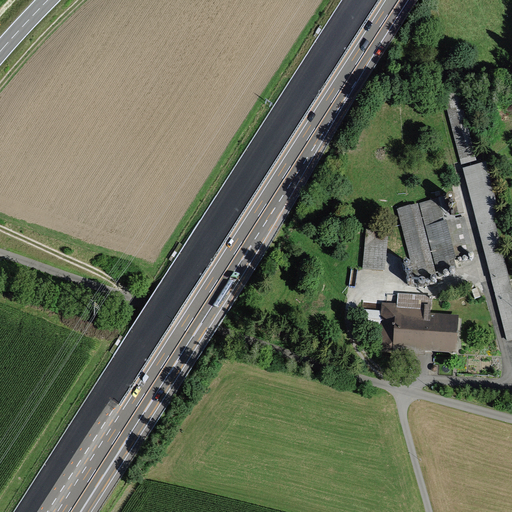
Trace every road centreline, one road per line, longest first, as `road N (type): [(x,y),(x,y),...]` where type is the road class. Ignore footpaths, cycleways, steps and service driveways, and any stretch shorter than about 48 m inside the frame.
road 1 (motorway): [(364,0),(38,511)]
road 2 (motorway): [(120,431),(397,0)]
road 3 (track): [(403,389),(0,253)]
road 4 (track): [(122,296),(0,229)]
road 5 (residential): [(429,511),(403,389)]
